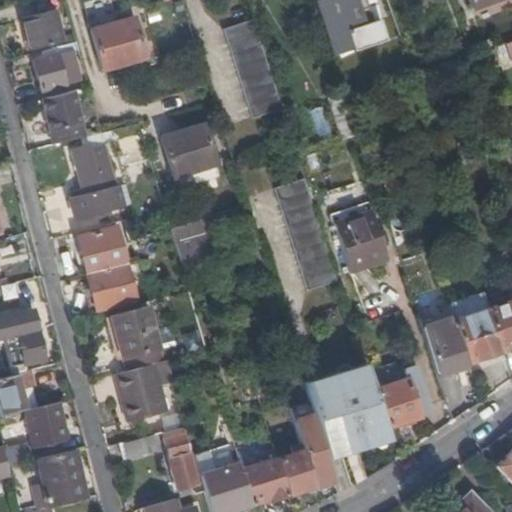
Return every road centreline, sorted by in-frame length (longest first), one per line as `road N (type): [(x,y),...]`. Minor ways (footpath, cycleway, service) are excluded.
road 1 (residential): [(114,511),(0,70)]
road 2 (unclassified): [(346,511),(511,406)]
